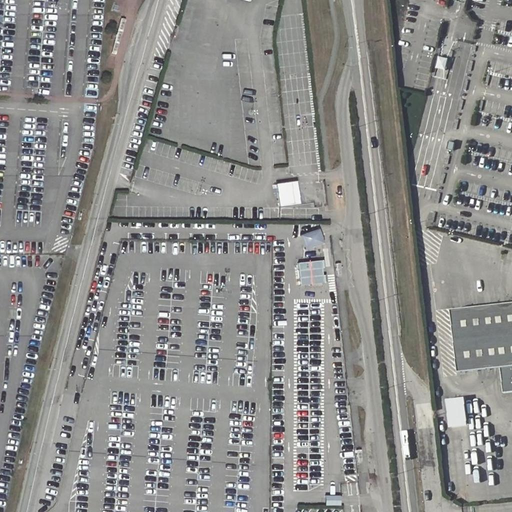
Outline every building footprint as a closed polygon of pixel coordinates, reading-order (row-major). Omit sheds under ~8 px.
[(305,194),(290,196),(292,211),(307,210),(305,194)] [(511,304),(450,311),(457,373),(498,368),(502,393),(511,391),(511,304)] [(319,308),(309,310),(308,311),(308,316),(310,317),(308,318),(309,324),(310,325),(321,323),(322,322),(321,317),(320,316),(321,315),(320,310),(319,308)] [(329,424),(331,439),(338,438),(336,424),(329,424)] [(339,445),(332,446),(335,475),(342,474),(339,445)] [(511,511),(511,490),(491,494),(492,511),(511,511)]
